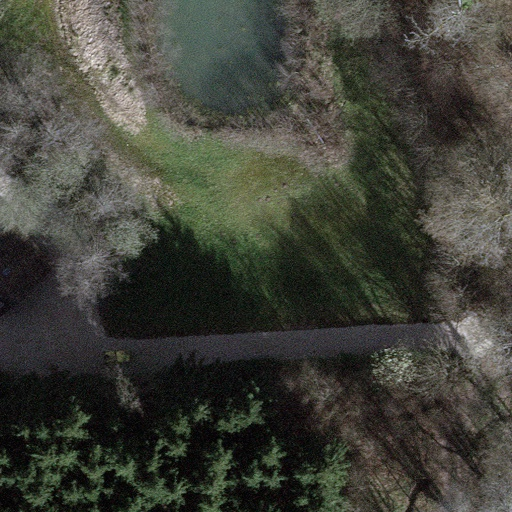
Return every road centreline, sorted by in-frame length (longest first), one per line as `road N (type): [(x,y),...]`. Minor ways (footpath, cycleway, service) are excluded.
road 1 (track): [(511,332),(111,363)]
road 2 (track): [(484,334),(478,487),(470,511)]
